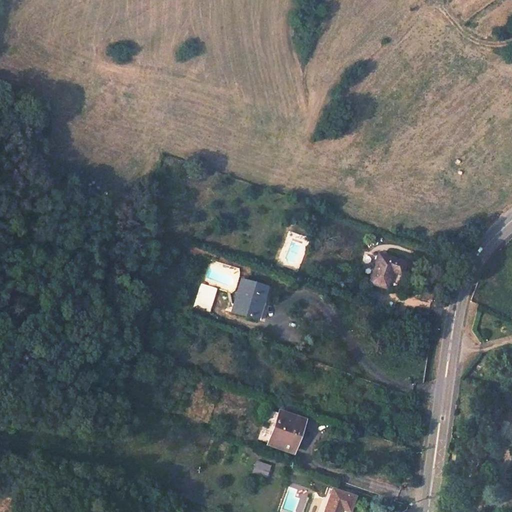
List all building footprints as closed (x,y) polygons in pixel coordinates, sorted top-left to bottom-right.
[(379,253),(368,281),(386,288),(392,272),(400,275),(404,262),(379,253)] [(239,280),(230,312),(261,321),(266,305),(262,303),(267,288),(239,280)] [(215,289),(198,284),(191,308),(208,313),(215,289)] [(281,405),(279,412),(297,418),(300,412),(281,405)] [(270,408),(265,419),(275,423),(279,412),(270,408)] [(275,423),(267,444),(291,453),(303,420),(297,418),(279,412),(275,423)] [(254,461),(250,473),(265,477),(269,466),(254,461)] [(332,488),(323,511),(340,511),(342,509),(349,511),(354,496),(332,488)]
